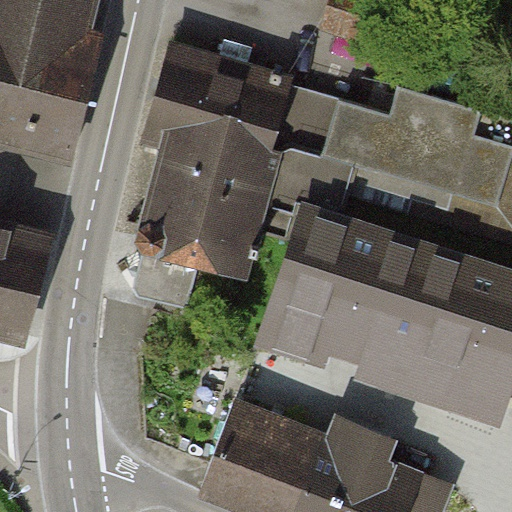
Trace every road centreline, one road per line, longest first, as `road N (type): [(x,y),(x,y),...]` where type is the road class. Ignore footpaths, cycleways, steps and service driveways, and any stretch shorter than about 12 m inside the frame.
road 1 (tertiary): [(70,450),(69,352),(141,0)]
road 2 (residential): [(201,511),(70,450)]
